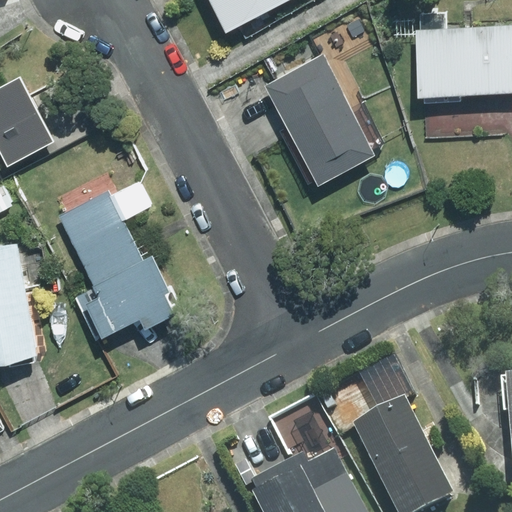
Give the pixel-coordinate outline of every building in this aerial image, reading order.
[(210,0),(230,34),(291,0),(210,0)] [(447,11),(412,13),(415,99),(511,94),(511,24),(448,28),(447,11)] [(332,74),(325,57),(265,84),(312,188),(387,154),(347,67),(332,74)] [(0,153),(1,153),(9,167),(55,141),(21,81),(0,93),(0,153)] [(109,198),(105,191),(60,217),(98,284),(72,298),(97,341),(139,317),(146,328),(172,313),(163,297),(173,292),(152,255),(146,258),(125,221),(153,205),(139,181),(109,198)] [(19,247),(0,250),(0,365),(36,360),(19,247)] [(369,384),(382,409),(348,426),(390,511),(434,511),(452,503),(403,403),(412,399),(398,370),(369,384)] [(300,458),(247,483),(260,511),(364,511),(337,454),(305,469),(300,458)]
